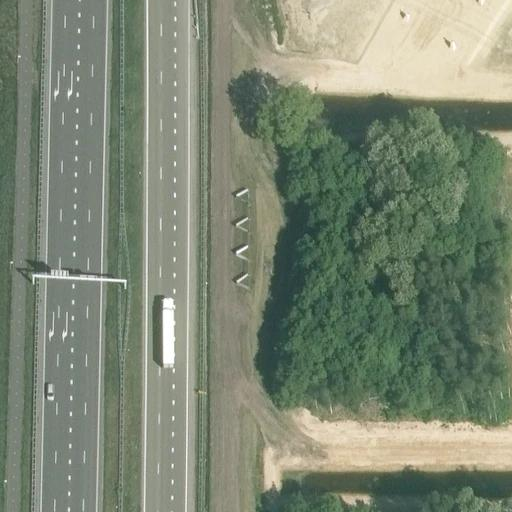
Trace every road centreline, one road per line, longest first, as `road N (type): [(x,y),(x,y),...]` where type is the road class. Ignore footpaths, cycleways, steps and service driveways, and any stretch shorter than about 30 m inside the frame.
road 1 (trunk): [(77,0),(67,511)]
road 2 (trunk): [(156,511),(160,0)]
